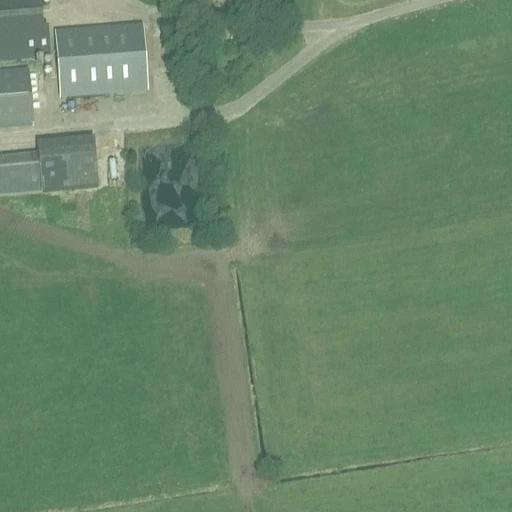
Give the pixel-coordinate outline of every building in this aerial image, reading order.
[(0,0),(0,63),(49,59),(47,32),(41,33),(38,0),(0,0)] [(123,28),(126,111),(159,110),(157,49),(149,49),(148,27),(123,28)] [(111,32),(56,37),(60,83),(115,78),(111,32)] [(0,129),(31,127),(26,74),(0,75),(0,129)] [(148,150),(149,214),(198,213),(196,149),(148,150)] [(0,193),(44,191),(42,159),(0,161),(0,193)] [(15,216),(31,212),(28,200),(12,204),(15,216)]
